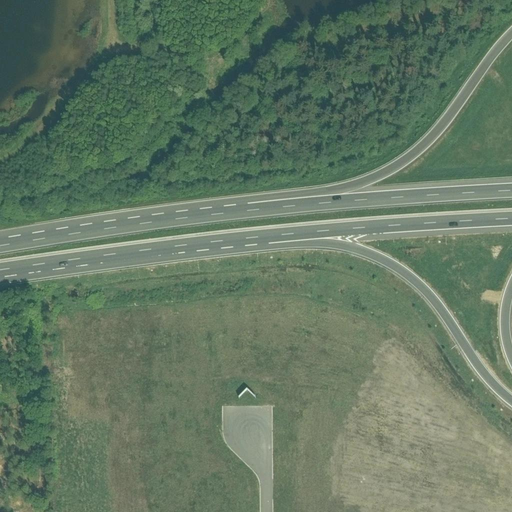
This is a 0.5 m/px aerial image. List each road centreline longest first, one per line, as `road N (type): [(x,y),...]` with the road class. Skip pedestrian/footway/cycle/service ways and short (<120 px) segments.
road 1 (trunk): [(511,31),(447,125),(411,157),(334,192),(247,201),(222,215)]
road 2 (trunk): [(226,242),(354,250),(394,267),(424,289),(511,401)]
road 3 (trunk): [(511,194),(222,215)]
road 4 (trunk): [(226,242),(511,221)]
road 5 (trunk): [(0,273),(226,242)]
road 6 (trunk): [(222,215),(0,247)]
